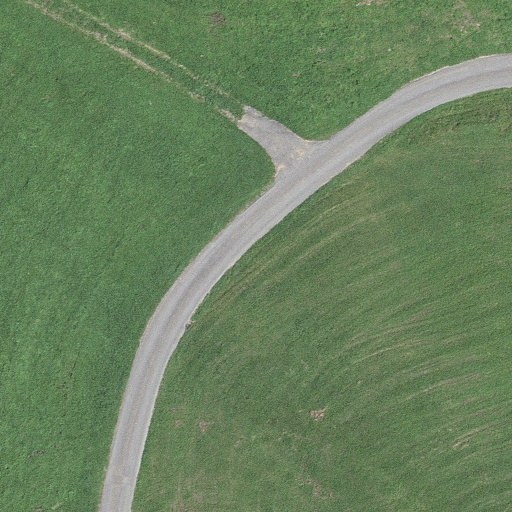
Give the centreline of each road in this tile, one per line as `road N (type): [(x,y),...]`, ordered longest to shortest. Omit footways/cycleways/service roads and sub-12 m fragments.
road 1 (track): [(116,511),(154,357),(216,258),(378,123),(451,83),(511,69)]
road 2 (track): [(316,172),(232,105),(47,0)]
